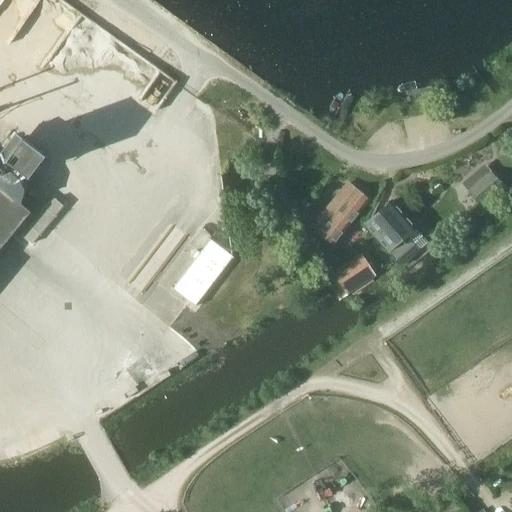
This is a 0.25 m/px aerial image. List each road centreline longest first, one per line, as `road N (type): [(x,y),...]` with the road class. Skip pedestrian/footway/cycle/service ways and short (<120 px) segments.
road 1 (unclassified): [(111,0),(371,170),(429,162),(506,116)]
road 2 (unknown): [(96,262),(208,59)]
road 3 (track): [(133,502),(304,389)]
